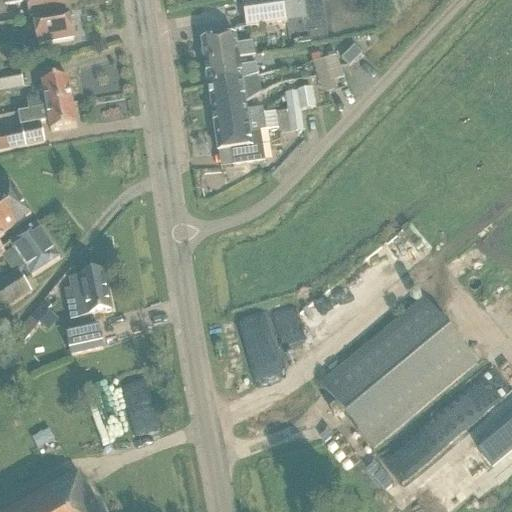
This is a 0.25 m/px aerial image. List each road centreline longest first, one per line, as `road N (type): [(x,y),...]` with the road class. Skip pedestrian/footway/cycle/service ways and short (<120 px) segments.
road 1 (unclassified): [(462,0),(276,196),(237,220),(176,234)]
road 2 (secondary): [(224,511),(176,234)]
road 3 (secondary): [(176,234),(141,0)]
